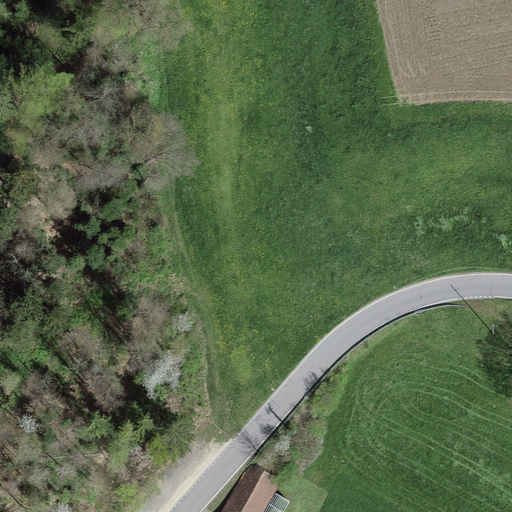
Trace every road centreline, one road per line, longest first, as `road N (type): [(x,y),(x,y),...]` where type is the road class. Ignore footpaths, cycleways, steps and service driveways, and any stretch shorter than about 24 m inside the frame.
road 1 (unclassified): [(511,286),(415,296),(351,330),(182,511)]
road 2 (track): [(0,92),(125,36),(150,0)]
